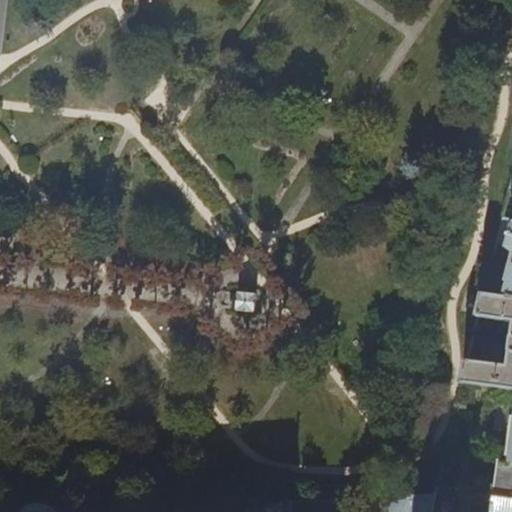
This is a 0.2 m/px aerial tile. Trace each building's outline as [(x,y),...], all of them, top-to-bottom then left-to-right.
[(13,12),(13,0),(3,0),(3,12),(13,12)] [(511,183),(510,191),(511,190),(511,211),(506,210),(501,231),(511,234),(511,183)] [(511,234),(501,231),(498,243),(510,247),(511,247),(511,267),(508,281),(510,281),(506,296),(511,297),(511,234)] [(264,291),(244,289),(242,307),(262,309),(264,291)] [(511,297),(506,296),(486,294),(480,317),(511,322),(511,356),(511,364),(470,358),(465,381),(511,387),(511,297)] [(511,387),(465,381),(437,497),(432,511),(494,511),(497,496),(511,498),(511,387)] [(511,511),(511,498),(497,496),(494,511),(511,511)] [(432,511),(437,497),(391,499),(391,511),(432,511)]
